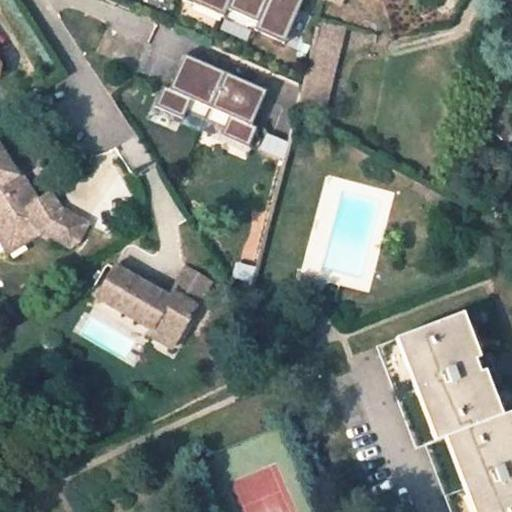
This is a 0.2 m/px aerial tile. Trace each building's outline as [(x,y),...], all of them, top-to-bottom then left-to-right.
[(177,0),(220,19),(227,0),(177,0)] [(227,0),(220,19),(282,47),(302,0),(227,0)] [(511,0),(500,0),(497,13),(511,17),(511,0)] [(321,119),(343,30),(318,24),(298,106),(321,119)] [(152,108),(247,149),(257,126),(251,124),(265,91),(181,54),(167,90),(161,88),(152,108)] [(0,149),(0,243),(0,244),(16,235),(24,249),(42,237),(72,257),(78,253),(88,233),(62,215),(52,199),(40,207),(27,187),(24,189),(0,149)] [(16,235),(0,244),(9,258),(24,249),(16,235)] [(113,269),(95,300),(153,331),(157,323),(181,336),(196,307),(172,294),(169,299),(113,269)] [(186,269),(172,294),(196,307),(210,282),(186,269)] [(316,296),(320,278),(301,274),(297,291),(316,296)] [(478,358),(461,314),(378,347),(416,447),(424,444),(451,511),(511,511),(511,415),(511,414),(502,417),(485,372),(480,374),(474,360),(478,358)] [(153,331),(150,336),(173,350),(177,344),(181,336),(157,323),(153,331)]
